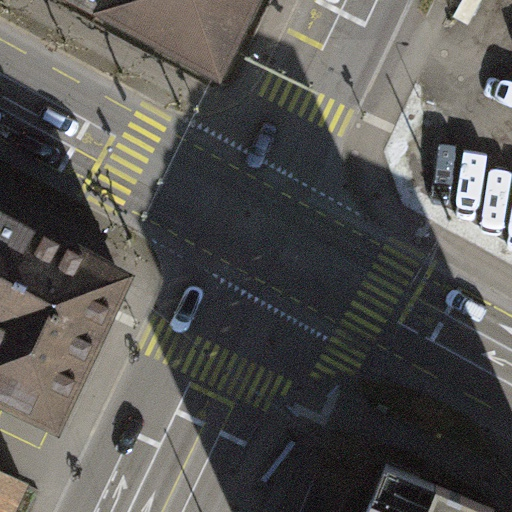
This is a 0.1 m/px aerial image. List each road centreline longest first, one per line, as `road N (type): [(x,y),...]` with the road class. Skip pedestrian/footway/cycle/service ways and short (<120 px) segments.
road 1 (secondary): [(135,511),(265,222)]
road 2 (primary): [(0,78),(265,222)]
road 3 (primary): [(265,222),(511,362)]
road 4 (secondary): [(265,222),(362,0)]
road 5 (residential): [(131,511),(0,450)]
